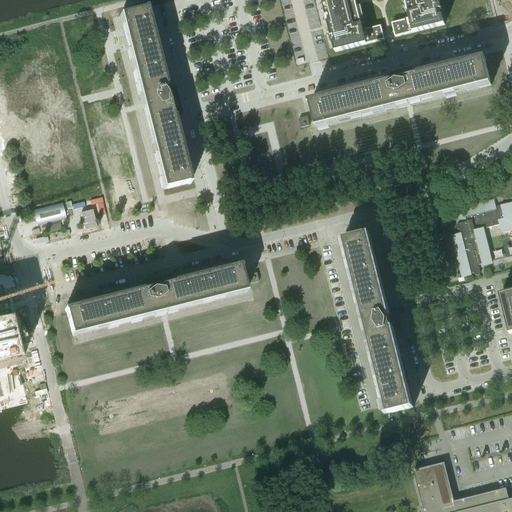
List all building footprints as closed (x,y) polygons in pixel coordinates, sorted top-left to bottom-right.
[(321,0),(331,37),(335,36),(336,43),(333,43),(334,48),(335,52),(385,40),(383,34),(381,26),(379,26),(370,29),(364,30),(362,23),(360,14),(358,7),(355,0),(321,0)] [(404,0),(405,3),(408,12),(409,19),(403,20),(394,23),(392,23),(394,31),(395,37),(445,25),(444,21),(443,16),(439,17),(438,11),(441,10),(440,5),(439,0),(438,0),(404,0)] [(123,16),(119,17),(122,30),(123,29),(126,28),(131,50),(129,51),(128,50),(141,104),(142,109),(163,190),(190,183),(179,137),(173,117),(173,116),(172,112),(179,111),(173,88),(170,88),(166,89),(166,88),(166,87),(147,10),(123,16)] [(390,83),(311,102),(312,105),(316,124),(318,129),(491,86),(485,62),(485,59),(418,76),(414,77),(412,70),(389,75),(391,83),(390,83)] [(246,123),(249,139),(281,131),(278,116),(246,123)] [(299,119),(301,128),(310,126),(307,117),(299,119)] [(73,134),(35,143),(38,154),(76,145),(73,134)] [(77,145),(89,199),(101,196),(89,142),(77,145)] [(455,211),(458,225),(457,225),(457,226),(456,227),(456,228),(457,229),(457,230),(458,230),(459,230),(460,230),(462,230),(463,234),(453,236),(463,278),(472,276),(471,274),(474,274),(475,275),(476,276),(477,276),(478,276),(479,276),(479,275),(480,275),(480,274),(480,273),(480,272),(479,266),(483,265),(483,267),(492,265),(483,230),(500,225),(501,231),(511,228),(511,206),(511,203),(496,207),(494,201),(455,211)] [(370,234),(345,240),(387,406),(389,414),(413,408),(397,342),(395,337),(402,335),(396,312),(390,314),(389,313),(370,234)] [(144,290),(65,310),(66,313),(72,337),(246,293),(244,285),(240,269),(239,266),(173,283),(168,284),(166,277),(143,283),(145,290),(144,290)] [(258,282),(256,273),(247,276),(249,284),(258,282)] [(511,291),(500,295),(510,334),(511,333),(511,291)] [(13,328),(0,331),(0,378),(25,372),(13,328)] [(511,511),(511,499),(509,500),(507,500),(507,501),(461,511),(456,511),(454,502),(445,464),(414,472),(419,493),(423,510),(423,511),(424,511),(423,511),(511,511)]
